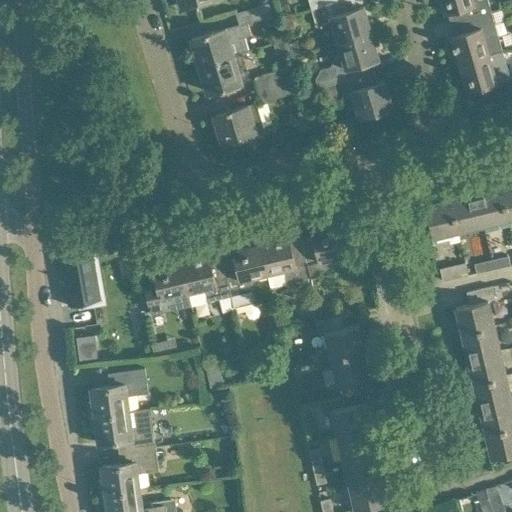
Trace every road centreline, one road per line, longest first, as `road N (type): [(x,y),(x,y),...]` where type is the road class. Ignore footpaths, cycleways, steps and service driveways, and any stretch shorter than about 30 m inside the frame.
road 1 (residential): [(443,495),(362,152)]
road 2 (residential): [(73,511),(33,236),(0,226)]
road 3 (residential): [(190,166),(207,183),(229,184),(362,152)]
road 4 (residential): [(190,166),(138,0)]
road 5 (secondary): [(14,452),(0,313)]
road 6 (residential): [(441,133),(403,0)]
